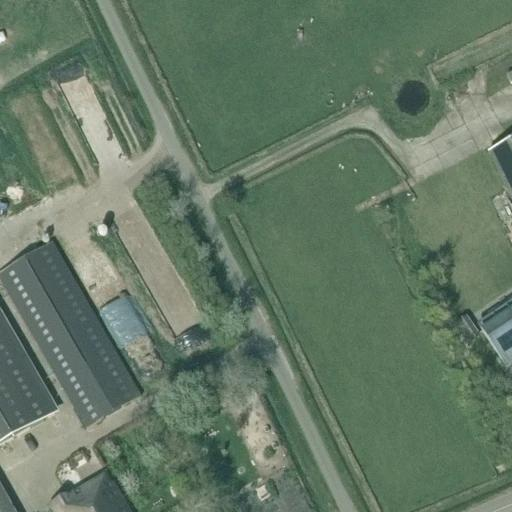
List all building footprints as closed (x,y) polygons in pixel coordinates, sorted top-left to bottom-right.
[(511,143),(489,155),(511,200),(511,143)] [(54,243),(0,274),(0,281),(87,432),(142,398),(54,243)] [(511,314),(504,320),(484,332),(483,330),(481,331),(505,366),(511,361),(511,314)] [(0,447),(55,416),(0,321),(0,447)] [(50,511),(125,511),(101,476),(49,510),(50,511)] [(0,511),(14,511),(0,486),(0,511)]
